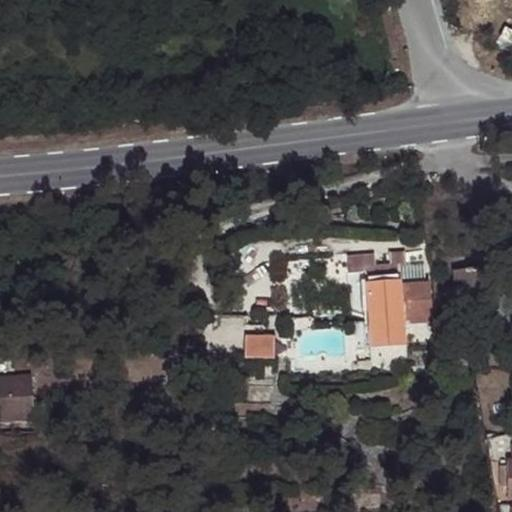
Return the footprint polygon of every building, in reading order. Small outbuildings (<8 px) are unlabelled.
[(364,263),(365,274),(400,270),(400,264),(400,261),(382,262),(364,263)] [(422,262),(400,264),(400,270),(423,268),(422,262)] [(366,288),(368,325),(369,340),(406,337),(406,327),(431,325),(427,268),(423,268),(400,270),(401,285),(366,288)] [(365,274),(366,288),(401,285),(400,270),(365,274)] [(472,274),(455,276),(457,304),(461,304),(461,311),(463,316),(468,321),(474,322),(480,322),(483,320),(487,316),(488,311),(487,302),(489,301),(487,273),(472,274)] [(244,333),(244,356),(273,356),(273,333),(244,333)] [(0,377),(0,420),(36,418),(33,375),(0,377)]
